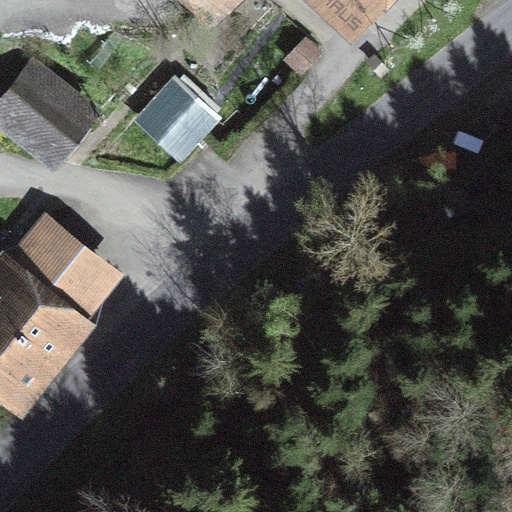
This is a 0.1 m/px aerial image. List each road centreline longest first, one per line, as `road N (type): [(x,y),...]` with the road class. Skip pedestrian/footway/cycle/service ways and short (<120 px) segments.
road 1 (unclassified): [(0,483),(215,267),(511,26)]
road 2 (track): [(215,267),(133,202),(89,187),(0,176)]
